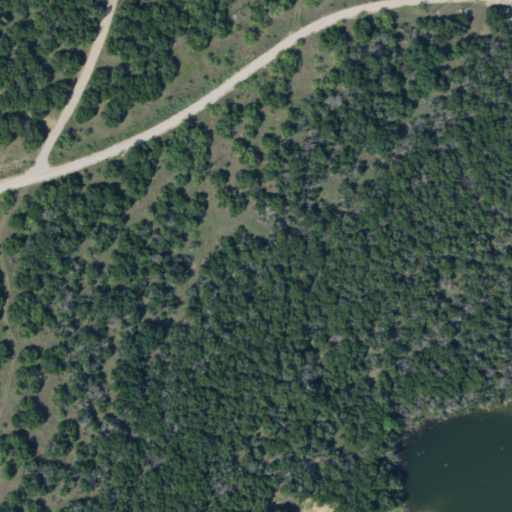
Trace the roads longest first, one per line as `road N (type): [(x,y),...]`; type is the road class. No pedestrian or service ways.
road 1 (residential): [(29,174),(146,133),(338,13),(387,0)]
road 2 (residential): [(0,182),(42,165),(64,135),(120,0)]
